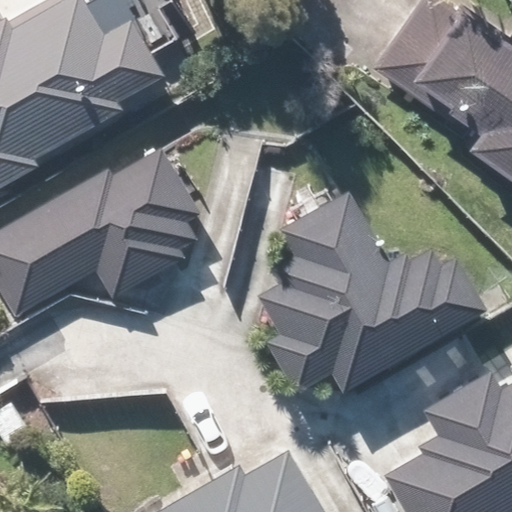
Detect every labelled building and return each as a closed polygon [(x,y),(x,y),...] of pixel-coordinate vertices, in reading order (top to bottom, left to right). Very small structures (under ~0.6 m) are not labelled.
[(0,193),(33,174),(27,164),(111,117),(106,109),(150,84),(117,27),(93,41),(69,0),(51,0),(0,29),(0,193)] [(511,47),(447,0),(395,0),(351,60),(461,141),(447,160),(511,207),(511,47)] [(102,179),(98,172),(0,227),(0,317),(82,271),(102,306),(174,265),(176,252),(184,252),(189,221),(150,151),(102,179)] [(343,199),(277,238),(278,263),(261,270),(269,287),(250,299),(262,318),(258,342),(286,389),(312,374),(327,398),(470,313),(442,265),(430,272),(418,251),(399,262),(394,253),(380,262),(343,199)] [(511,511),(511,379),(500,387),(491,370),(414,413),(428,437),(411,446),(416,454),(378,476),(397,511),(511,511)] [(294,473),(283,454),(236,481),(229,468),(150,511),(376,511),(340,447),(294,473)]
